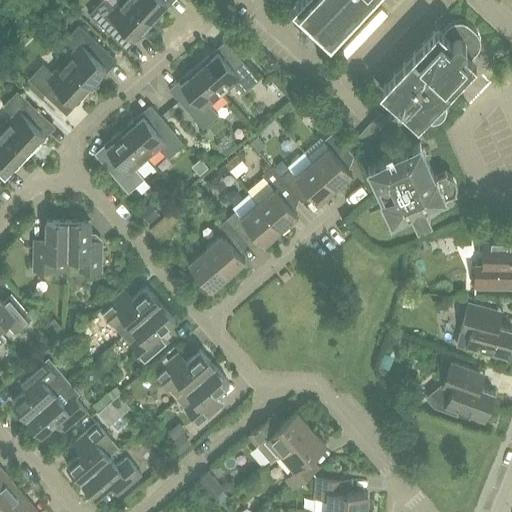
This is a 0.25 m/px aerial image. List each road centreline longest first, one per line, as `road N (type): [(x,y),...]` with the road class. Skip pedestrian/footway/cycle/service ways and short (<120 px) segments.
road 1 (residential): [(249,6),(333,88),(419,0)]
road 2 (residential): [(81,180),(74,140),(204,23)]
road 3 (residential): [(207,321),(81,180)]
road 4 (residential): [(207,321),(344,202)]
road 5 (residential): [(140,511),(273,396)]
road 6 (residential): [(395,477),(316,387),(286,383),(273,396)]
